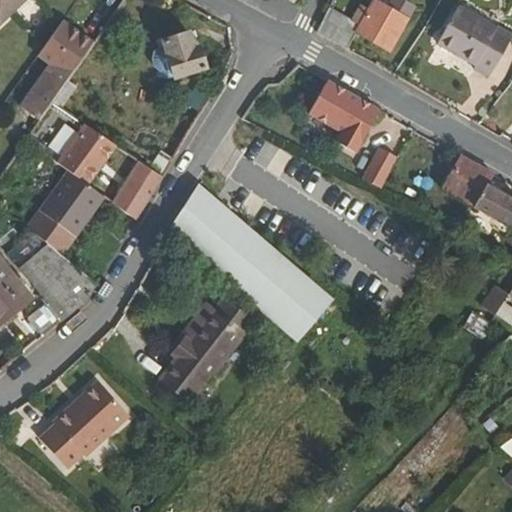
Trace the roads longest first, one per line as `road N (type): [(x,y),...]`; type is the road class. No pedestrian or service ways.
road 1 (residential): [(0,391),(100,311),(264,33)]
road 2 (residential): [(511,159),(291,38)]
